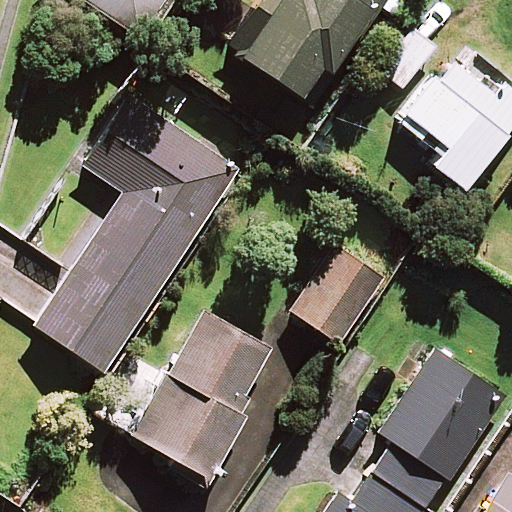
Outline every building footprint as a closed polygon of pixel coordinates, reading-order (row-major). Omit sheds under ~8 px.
[(83,0),(138,34),(158,0),(83,0)] [(397,0),(249,0),(222,41),(313,101),(378,3),(390,12),(397,0)] [(429,43),(407,26),(375,67),(396,84),(429,43)] [(511,112),(511,94),(450,48),(423,83),(396,119),(435,149),(427,159),(458,183),(511,112)] [(234,166),(123,94),(78,163),(116,188),(30,321),(103,368),(234,166)] [(377,271),(334,239),(285,305),(328,337),(377,271)] [(263,344),(198,306),(127,429),(203,473),(241,407),(230,400),(263,344)] [(416,511),(498,391),(429,344),(373,428),(385,437),(344,498),(332,490),(316,511),(416,511)] [(506,511),(504,511),(483,498),(474,511),(506,511)]
